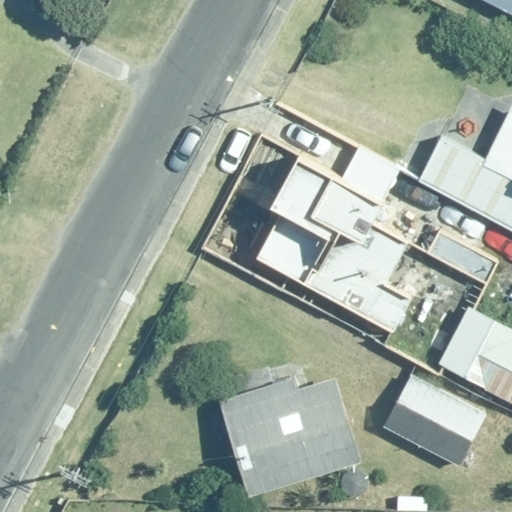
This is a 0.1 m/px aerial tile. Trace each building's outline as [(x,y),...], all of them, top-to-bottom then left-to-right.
[(511,0),(482,0),(511,16),(511,0)] [(511,102),(507,100),(483,151),(434,128),(408,182),(511,231),(511,102)] [(399,166),(357,141),(338,173),(379,198),(399,166)] [(375,204),(293,156),(266,203),(275,208),(249,253),(389,335),(408,302),(381,287),(405,247),(364,223),(375,204)] [(511,325),(467,301),(436,359),(511,400),(511,325)] [(215,394),(243,494),(362,461),(337,370),(299,380),(297,372),(215,394)] [(483,409),(409,370),(380,426),(454,464),(483,409)]
